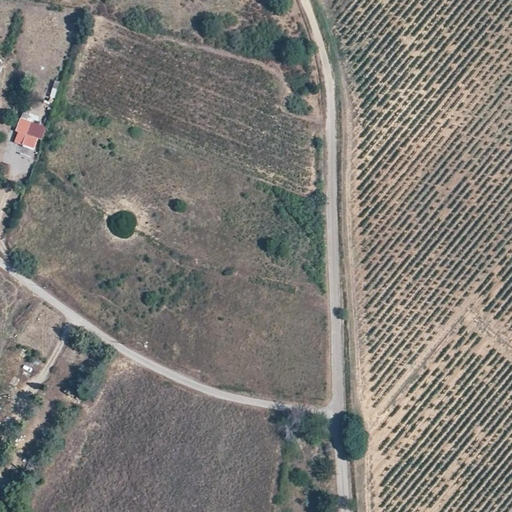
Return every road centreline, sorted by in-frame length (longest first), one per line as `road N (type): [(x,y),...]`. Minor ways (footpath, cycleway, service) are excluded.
road 1 (unclassified): [(338,414),(329,86),(305,0)]
road 2 (unclassified): [(0,260),(161,371),(241,399),(338,414)]
